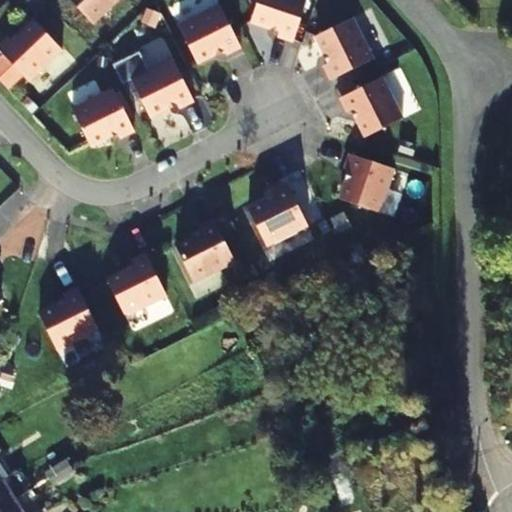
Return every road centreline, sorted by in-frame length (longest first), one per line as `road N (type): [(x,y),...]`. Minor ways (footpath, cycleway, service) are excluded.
road 1 (residential): [(500,511),(483,468),(476,407),(467,130),(474,78)]
road 2 (residential): [(0,115),(74,197),(113,199),(274,117)]
